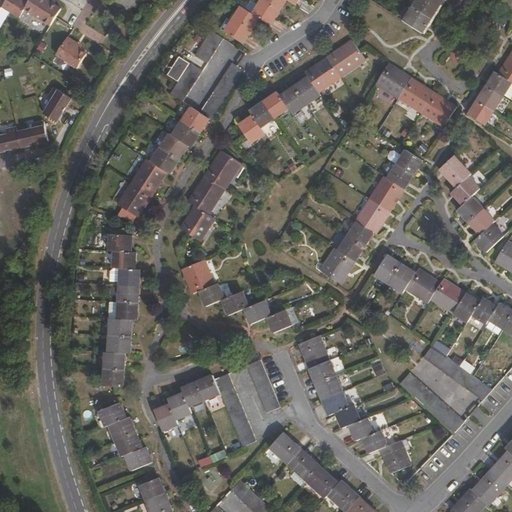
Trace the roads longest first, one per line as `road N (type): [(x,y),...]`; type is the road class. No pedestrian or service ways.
road 1 (unclassified): [(186,0),(97,123),(59,220),(46,280),(43,362),(77,511)]
road 2 (residential): [(412,511),(309,422),(281,353)]
road 3 (residential): [(332,0),(256,64),(222,56),(200,94)]
road 4 (residential): [(511,408),(415,511)]
